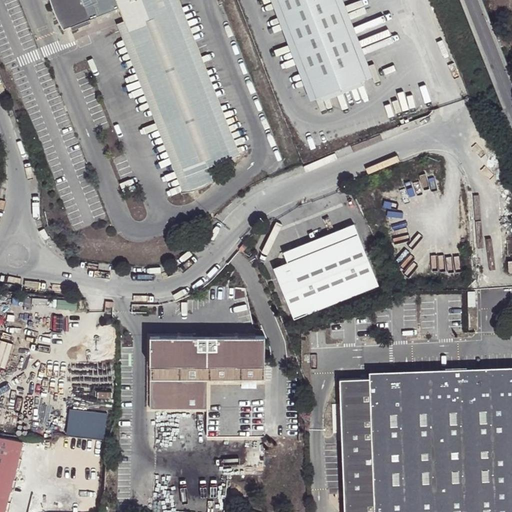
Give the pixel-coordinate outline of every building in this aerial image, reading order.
[(98,0),(49,0),(51,3),(57,17),(98,0)] [(103,0),(98,0),(57,17),(63,28),(70,25),(71,29),(91,21),(89,17),(108,10),(103,0)] [(103,0),(108,10),(118,6),(124,19),(161,114),(207,96),(169,0),(103,0)] [(215,92),(178,0),(169,0),(207,96),(215,92)] [(277,0),(300,59),(345,41),(352,39),(336,0),(277,0)] [(161,114),(124,19),(116,22),(153,117),(161,114)] [(352,39),(345,41),(360,78),(366,75),(352,39)] [(345,41),(300,59),(315,95),(360,78),(345,41)] [(215,92),(207,96),(231,156),(239,153),(215,92)] [(231,156),(207,96),(161,114),(191,190),(192,190),(203,185),(213,179),(207,165),(231,156)] [(161,114),(153,117),(183,192),(191,190),(161,114)] [(326,247),(360,234),(356,224),(322,236),(326,247)] [(326,247),(346,299),(379,286),(360,234),(326,247)] [(295,247),(299,257),(326,247),(322,236),(295,247)] [(244,242),(239,248),(244,251),(248,245),(244,242)] [(294,318),(346,299),(326,247),(299,257),(275,267),(294,318)] [(265,436),(266,336),(152,335),(151,407),(208,408),(208,435),(265,436)] [(15,343),(0,338),(0,365),(7,367),(15,343)] [(511,511),(511,365),(370,371),(370,377),(340,378),(344,511),(511,511)] [(2,511),(21,440),(0,434),(0,511),(2,511)] [(91,444),(60,441),(58,458),(89,462),(91,444)]
